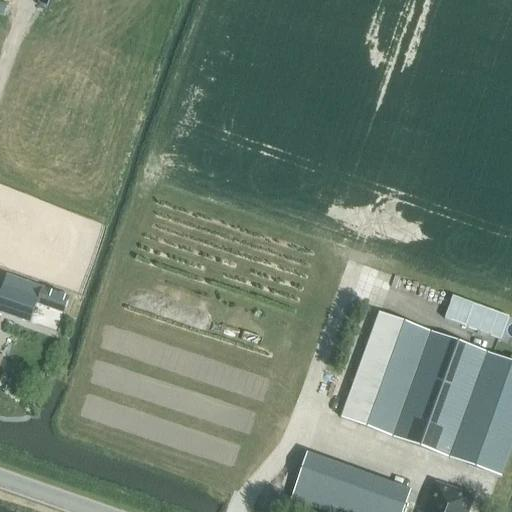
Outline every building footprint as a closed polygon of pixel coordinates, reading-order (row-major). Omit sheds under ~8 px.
[(49,308),(54,294),(7,278),(3,288),(0,296),(0,314),(31,325),(38,304),(49,308)] [(65,283),(57,297),(72,306),(80,291),(65,283)] [(509,322),(453,302),(445,324),(501,344),(509,322)] [(399,442),(502,479),(511,451),(511,363),(449,340),(435,336),(377,315),(340,421),(399,442)] [(292,503),(317,511),(403,511),(411,493),(308,455),(292,503)] [(468,511),(473,498),(436,485),(426,511),(468,511)]
